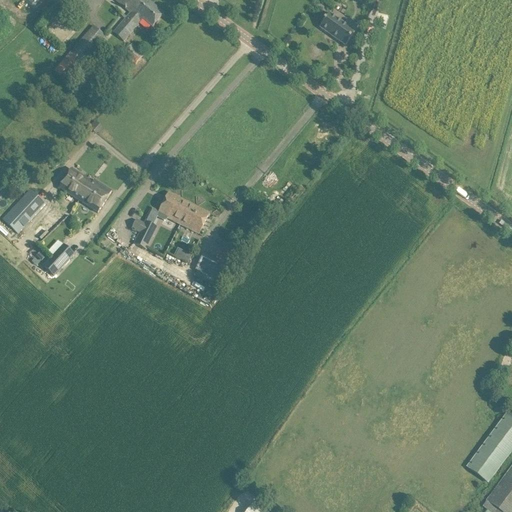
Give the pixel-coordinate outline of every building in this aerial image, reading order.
[(115,0),(131,13),(113,33),(123,42),(142,19),(152,28),(157,23),(164,15),(145,0),(115,0)] [(320,28),(345,47),(355,32),(354,32),(358,26),(348,19),(345,24),(330,14),(320,28)] [(95,62),(89,57),(106,37),(93,26),(54,72),(64,81),(79,64),(87,71),(95,62)] [(133,44),(124,53),(135,65),(145,56),(133,44)] [(116,64),(112,60),(106,65),(110,70),(116,64)] [(103,128),(95,122),(89,128),(97,135),(103,128)] [(71,170),(59,188),(98,213),(112,192),(94,181),(92,183),(71,170)] [(2,220),(18,235),(46,205),(30,190),(2,220)] [(158,218),(164,221),(167,221),(168,219),(181,226),(199,235),(209,214),(191,205),(169,193),(157,216),(158,218)] [(135,245),(146,250),(157,228),(146,223),(145,225),(136,221),(132,229),(141,233),(135,245)] [(49,233),(46,230),(38,238),(41,241),(49,233)] [(54,278),(75,256),(64,245),(43,267),(54,278)] [(187,262),(190,255),(176,249),(173,256),(187,262)] [(197,271),(194,277),(217,289),(228,267),(222,263),(204,255),(195,270),(197,271)] [(0,289),(0,330),(44,283),(24,264),(0,289)] [(511,511),(511,419),(506,415),(467,467),(488,482),(511,450),(511,466),(486,501),(487,502),(483,507),(488,511),(511,511)] [(267,511),(263,509),(255,503),(256,502),(255,502),(247,511),(267,511)]
